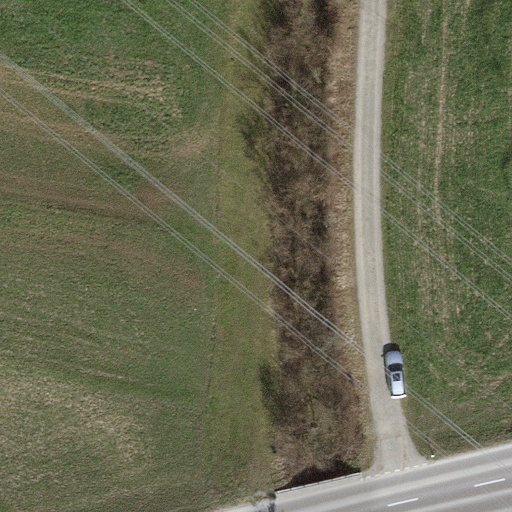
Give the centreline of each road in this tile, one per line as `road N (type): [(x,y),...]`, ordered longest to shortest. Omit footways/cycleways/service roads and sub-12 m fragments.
road 1 (track): [(410,511),(375,327),(372,111),(380,0)]
road 2 (residential): [(511,476),(359,511)]
